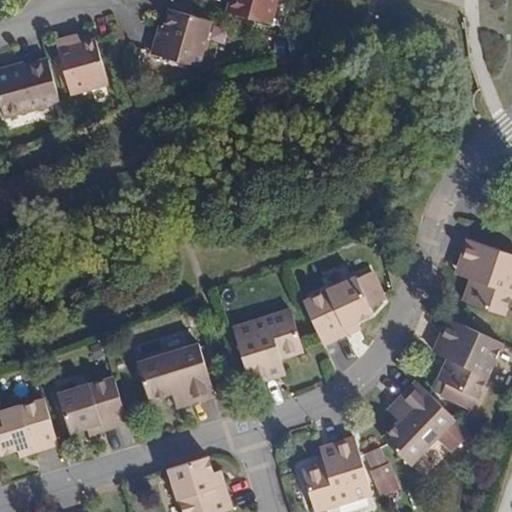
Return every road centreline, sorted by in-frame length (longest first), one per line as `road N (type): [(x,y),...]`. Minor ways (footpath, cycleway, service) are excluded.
road 1 (residential): [(511,124),(476,149),(458,174),(380,356),(330,396),(245,428)]
road 2 (residential): [(245,428),(0,503)]
